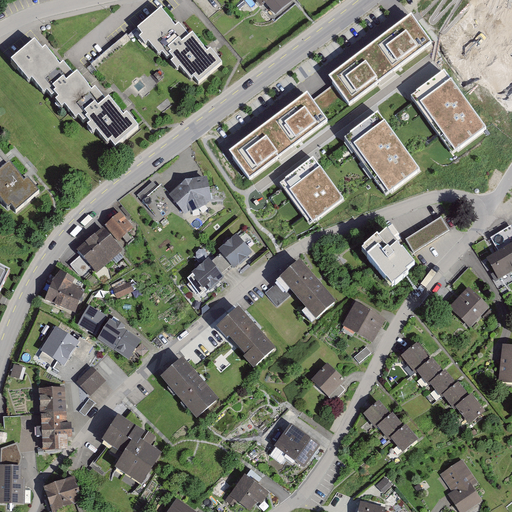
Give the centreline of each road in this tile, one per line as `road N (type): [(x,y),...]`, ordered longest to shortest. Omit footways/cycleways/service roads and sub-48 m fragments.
road 1 (residential): [(34,511),(46,477),(120,395),(282,259),(427,200),(467,198),(479,211)]
road 2 (secondary): [(0,357),(41,270),(92,208),(364,0)]
road 3 (residential): [(479,211),(478,227),(408,308),(329,455),(282,511)]
